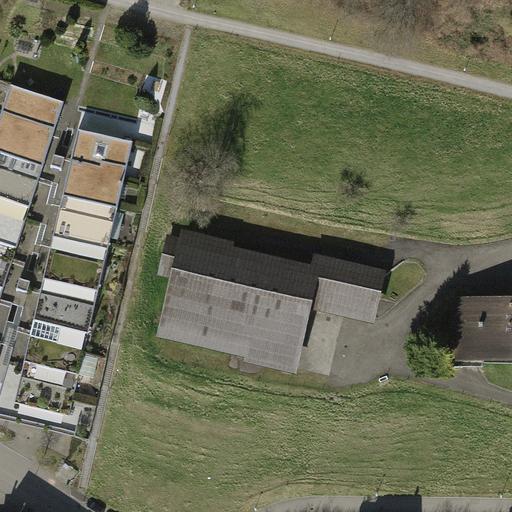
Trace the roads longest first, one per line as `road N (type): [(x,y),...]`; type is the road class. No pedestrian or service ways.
road 1 (track): [(511,89),(108,0)]
road 2 (residential): [(511,399),(426,373),(395,353),(399,313),(436,278),(511,250)]
